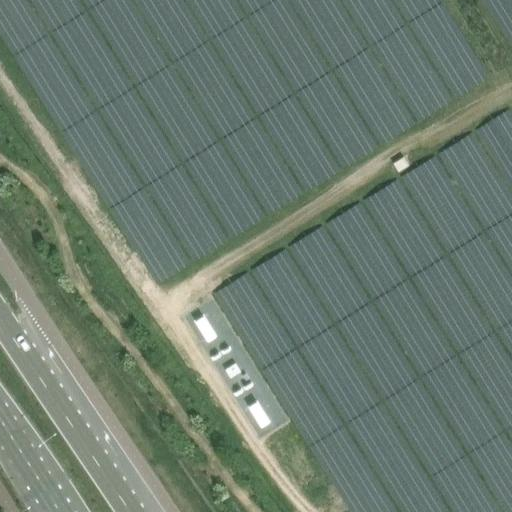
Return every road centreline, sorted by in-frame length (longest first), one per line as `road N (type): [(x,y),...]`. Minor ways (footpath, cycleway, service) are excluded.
road 1 (track): [(0,73),(308,511)]
road 2 (track): [(0,161),(44,195),(76,279),(253,511)]
road 3 (track): [(511,83),(165,305)]
road 4 (primary): [(129,511),(32,367)]
road 5 (unclassified): [(32,367),(29,297),(0,252)]
